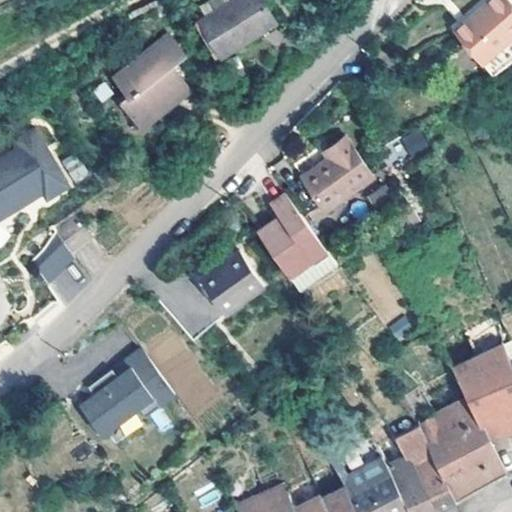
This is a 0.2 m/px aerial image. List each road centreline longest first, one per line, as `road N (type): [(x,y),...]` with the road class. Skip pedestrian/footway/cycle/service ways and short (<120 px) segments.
road 1 (residential): [(0,377),(48,342),(397,0)]
road 2 (track): [(126,0),(0,72)]
